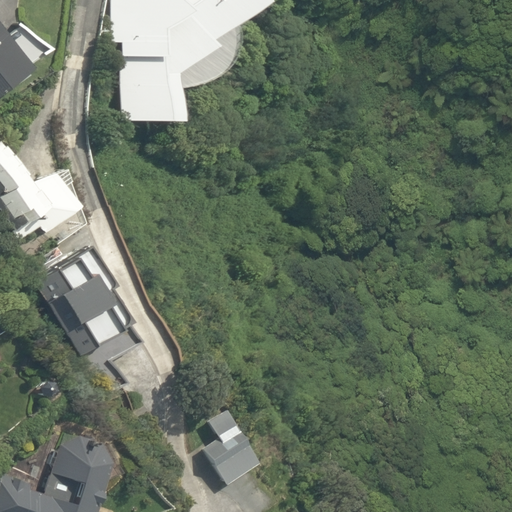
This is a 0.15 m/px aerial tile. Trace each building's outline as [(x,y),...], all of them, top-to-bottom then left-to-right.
[(232,0),(107,0),(105,44),(116,45),(111,129),(159,132),(161,99),(164,100),(166,101),(169,101),(172,101),(175,102),(178,102),(180,101),(183,101),(186,100),(188,100),(191,99),(194,98),(196,96),(199,95),(201,93),(203,92),(205,90),(207,88),(209,86),(211,84),(212,82),(214,79),(215,77),(216,74),(217,72),(218,69),(219,66),(219,63),(219,61),(220,58),(219,55),(219,52),(219,50),(218,47),(218,44),(248,25),(232,0)] [(0,90),(47,54),(16,28),(5,36),(0,30),(0,90)] [(3,140),(0,142),(0,208),(16,230),(31,219),(42,235),(77,209),(48,170),(33,181),(3,140)] [(111,361),(141,344),(88,253),(32,285),(98,400),(125,384),(111,361)] [(259,463),(221,400),(201,412),(217,438),(200,448),(223,486),(259,463)] [(0,511),(91,511),(109,458),(58,441),(42,489),(0,475),(0,511)]
